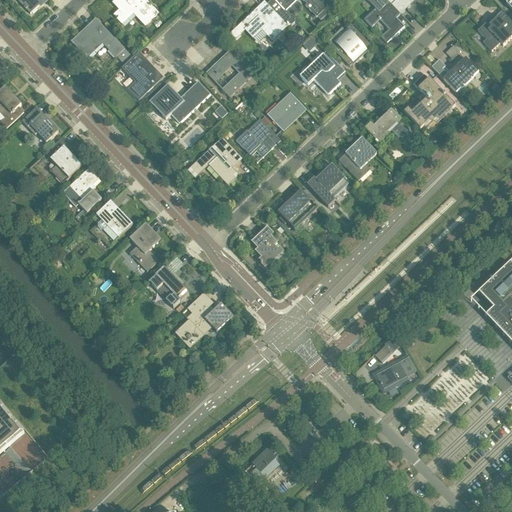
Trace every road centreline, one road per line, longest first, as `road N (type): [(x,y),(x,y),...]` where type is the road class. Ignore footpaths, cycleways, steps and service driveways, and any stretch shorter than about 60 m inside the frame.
road 1 (residential): [(207,244),(461,5)]
road 2 (secondary): [(285,330),(511,107)]
road 3 (secondary): [(91,511),(285,330)]
road 4 (residential): [(207,244),(25,52)]
road 5 (unclassified): [(463,511),(285,330)]
road 6 (track): [(380,424),(305,495),(303,511)]
